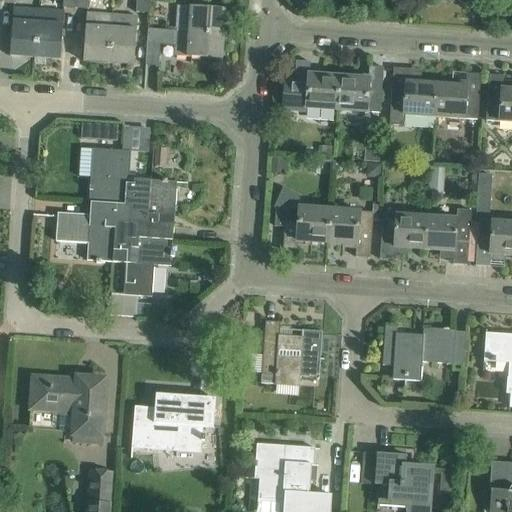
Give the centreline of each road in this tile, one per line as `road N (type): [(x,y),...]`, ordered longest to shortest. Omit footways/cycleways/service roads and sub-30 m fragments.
road 1 (residential): [(251,271),(171,335),(39,326),(16,302),(27,99)]
road 2 (residential): [(511,426),(369,416),(350,396),(357,285)]
road 3 (residential): [(511,49),(261,31)]
road 4 (residential): [(255,115),(27,99)]
road 5 (residential): [(251,271),(255,115)]
road 6 (residential): [(511,297),(357,285)]
